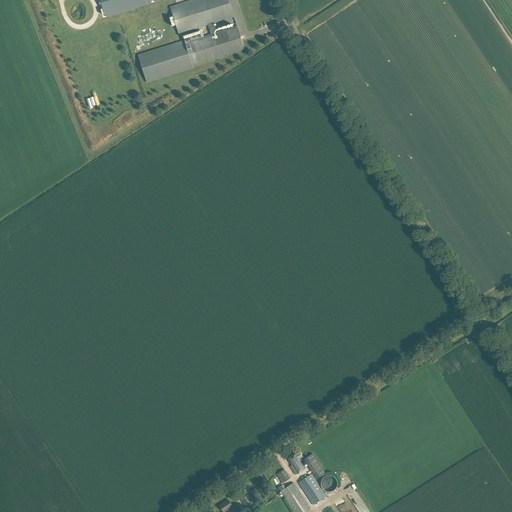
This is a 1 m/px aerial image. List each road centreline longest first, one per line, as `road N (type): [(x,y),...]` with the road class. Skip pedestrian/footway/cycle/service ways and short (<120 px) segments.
road 1 (tertiary): [(478,314),(308,57),(282,0)]
road 2 (unclassified): [(225,486),(478,314)]
